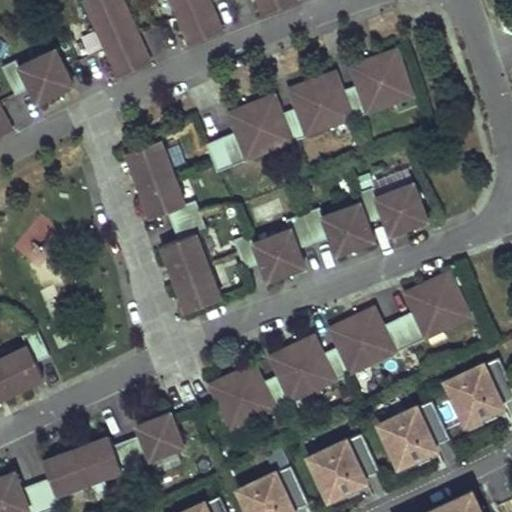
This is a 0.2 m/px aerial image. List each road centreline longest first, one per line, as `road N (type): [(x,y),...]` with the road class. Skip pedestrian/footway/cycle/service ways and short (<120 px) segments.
road 1 (residential): [(172,351),(495,224),(511,191)]
road 2 (residential): [(359,0),(89,110)]
road 3 (residential): [(172,351),(89,110)]
road 4 (residential): [(0,435),(172,351)]
road 5 (residential): [(511,174),(460,0)]
road 6 (residential): [(387,511),(511,451)]
